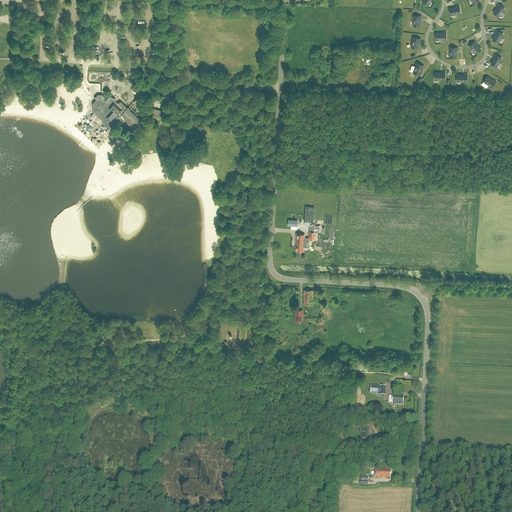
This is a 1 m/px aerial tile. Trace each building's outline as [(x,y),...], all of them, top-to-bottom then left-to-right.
[(505,9),(499,4),(496,7),(497,7),(493,12),(498,17),(505,9)] [(449,8),(450,15),(460,13),(459,5),(455,6),(456,7),(449,8)] [(495,34),(492,39),(498,43),(503,34),(496,30),(494,33),(495,34)] [(413,37),(411,47),(417,48),(419,42),(420,42),(420,38),(413,37)] [(474,41),(469,46),(476,54),(481,49),(476,44),(477,44),(474,41)] [(501,58),(495,54),(493,57),(494,58),(491,63),(496,67),(501,58)] [(434,66),(438,62),(431,55),(427,59),(434,66)] [(416,63),(413,73),(419,75),(421,68),(422,69),(424,65),(416,63)] [(487,76),(483,81),(492,87),(496,81),(493,79),(492,80),(487,76)] [(144,97),(141,92),(136,95),(139,100),(144,97)] [(128,108),(126,106),(121,101),(118,103),(116,101),(116,100),(114,98),(113,98),(110,95),(105,100),(104,99),(105,97),(102,94),(98,94),(95,98),(96,99),(93,103),(93,111),(103,120),(102,123),(107,127),(110,127),(113,123),(114,123),(120,116),(123,120),(124,119),(136,130),(143,122),(130,109),(128,107),(128,108)] [(153,108),(151,113),(160,116),(161,110),(153,108)] [(295,251),(303,251),(304,234),(296,234),(295,251)] [(303,304),(312,304),(313,290),(304,290),(303,304)] [(386,387),(378,387),(377,396),(385,396),(386,387)] [(404,396),(392,396),(392,404),(403,405),(404,396)] [(390,478),(390,470),(375,470),(375,478),(390,478)]
